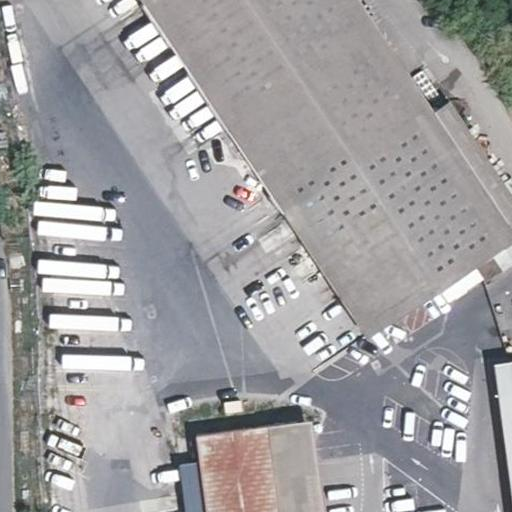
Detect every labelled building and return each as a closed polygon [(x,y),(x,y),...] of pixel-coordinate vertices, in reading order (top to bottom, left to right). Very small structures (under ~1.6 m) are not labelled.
[(378,330),(159,0),(143,0),(367,337),(378,330)] [(340,0),(159,0),(378,330),(474,266),(486,282),(503,270),(492,253),(511,239),(511,195),(450,102),(435,112),(421,120),(340,0)] [(360,0),(340,0),(421,120),(435,112),(360,0)] [(492,253),(503,270),(511,264),(511,255),(505,244),(492,253)] [(511,390),(499,393),(511,493),(511,390)] [(308,511),(297,423),(195,436),(205,511),(308,511)]
